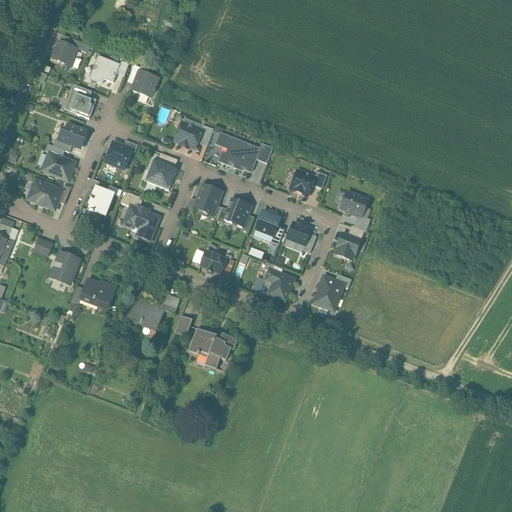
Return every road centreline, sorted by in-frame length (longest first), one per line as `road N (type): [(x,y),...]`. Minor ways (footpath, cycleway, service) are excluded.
road 1 (residential): [(193,164),(333,226),(292,321)]
road 2 (residential): [(292,321),(511,408)]
road 3 (residential): [(0,152),(60,0)]
road 4 (residential): [(154,266),(292,321)]
road 5 (track): [(511,266),(441,380)]
